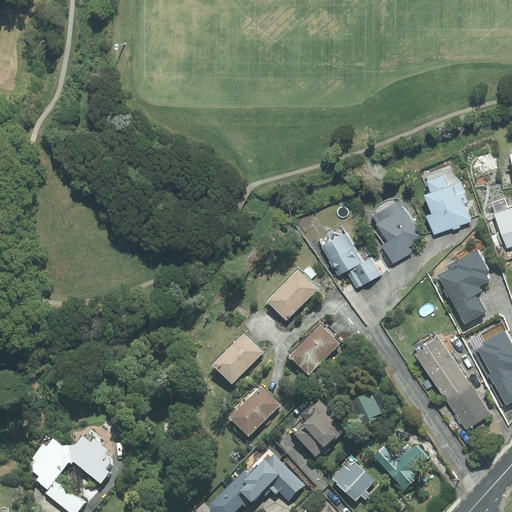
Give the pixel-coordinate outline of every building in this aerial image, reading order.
[(463,225),(475,220),(466,180),(455,184),(451,172),(433,178),(438,190),(433,192),(439,211),(433,214),(438,234),(456,227),(457,229),(464,227),(463,225)] [(428,236),(412,204),(410,204),(407,198),(378,212),(383,222),(385,221),(394,239),(387,243),(397,263),(416,252),(413,245),(419,242),(418,241),(428,236)] [(511,206),(500,211),(511,247),(511,246),(511,206)] [(358,246),(351,231),(326,243),(342,275),(351,270),(359,288),(385,275),(376,256),(367,261),(359,246),(358,246)] [(483,250),(482,248),(450,265),(452,268),(440,274),(455,302),(457,301),(469,323),(491,311),(482,292),(487,289),(485,284),(495,278),(492,271),(496,269),(485,249),(483,250)] [(322,290),(304,272),(273,303),(291,321),(322,290)] [(345,345),(326,327),(295,359),(313,377),(345,345)] [(491,342),(477,349),(505,406),(511,402),(511,327),(489,339),(491,342)] [(237,385),(268,354),(250,336),(218,367),(237,385)] [(446,336),(421,351),(469,429),(494,414),(446,336)] [(253,437),(285,406),(266,388),(235,419),(253,437)] [(379,397),(376,391),(359,399),(361,403),(354,406),(365,429),(389,418),(387,414),(392,412),(384,394),(379,397)] [(350,430),(324,401),(307,416),(314,424),(311,427),(310,425),(301,432),(303,434),(300,437),(319,458),(325,453),(327,455),(332,451),(330,449),(343,438),(343,437),(350,430)] [(111,470),(116,465),(115,458),(111,455),(114,452),(100,440),(97,444),(89,438),(82,446),(69,448),(60,440),(53,448),(50,445),(38,459),(40,462),(37,466),(37,473),(43,478),(40,481),(51,491),(48,494),(70,511),(82,511),(89,504),(61,480),(74,464),(79,464),(105,485),(115,474),(111,470)] [(378,458),(407,492),(422,478),(417,472),(432,459),(421,445),(402,462),(390,448),(378,458)] [(307,486),(277,456),(265,468),(263,466),(255,473),(251,470),(211,508),(215,511),(241,511),(247,507),(249,508),(255,502),(258,504),(274,489),(280,495),(282,493),(290,502),(307,486)] [(335,481),(360,503),(365,497),(369,501),(373,496),(369,492),(379,482),(360,465),(354,472),(348,467),(335,481)]
